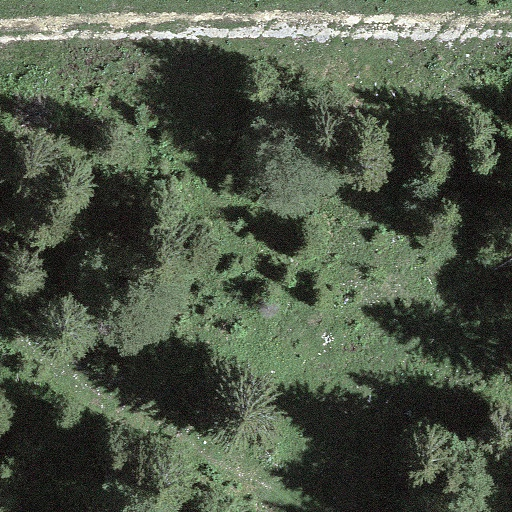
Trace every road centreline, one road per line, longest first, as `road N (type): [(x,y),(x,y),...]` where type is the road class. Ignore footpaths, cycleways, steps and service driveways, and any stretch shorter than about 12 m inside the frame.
road 1 (track): [(0,56),(511,33)]
road 2 (track): [(0,285),(160,402),(360,511)]
